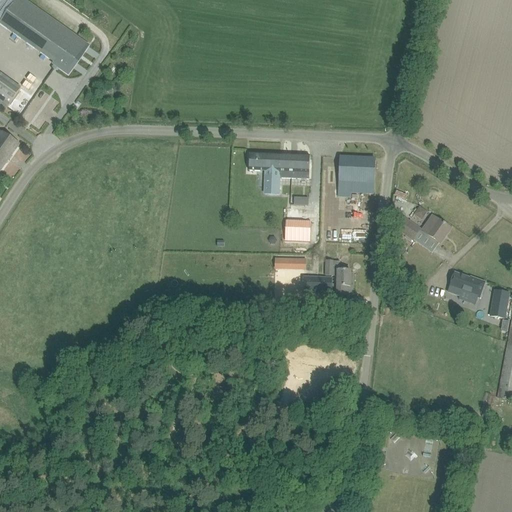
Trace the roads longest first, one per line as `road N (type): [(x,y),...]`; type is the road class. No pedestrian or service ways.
road 1 (unclassified): [(393,141),(101,131),(44,158),(0,213)]
road 2 (unclassified): [(337,511),(346,493),(393,141)]
road 3 (track): [(368,327),(426,291),(510,204)]
road 4 (unclassified): [(393,141),(430,0)]
road 5 (unclassified): [(511,203),(393,141)]
